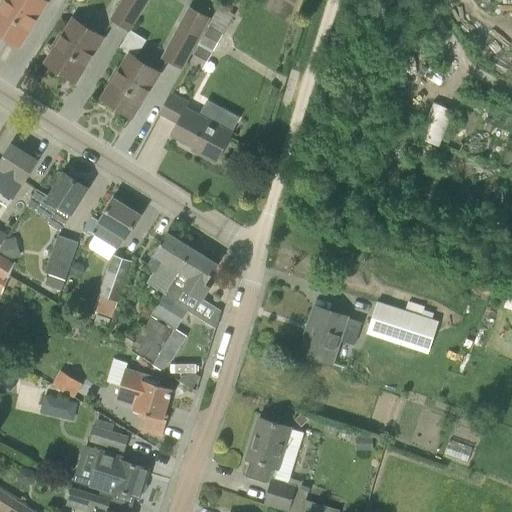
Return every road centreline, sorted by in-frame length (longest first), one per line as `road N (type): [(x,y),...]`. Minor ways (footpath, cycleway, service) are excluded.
road 1 (residential): [(172,511),(254,251),(0,89)]
road 2 (track): [(334,0),(254,251)]
